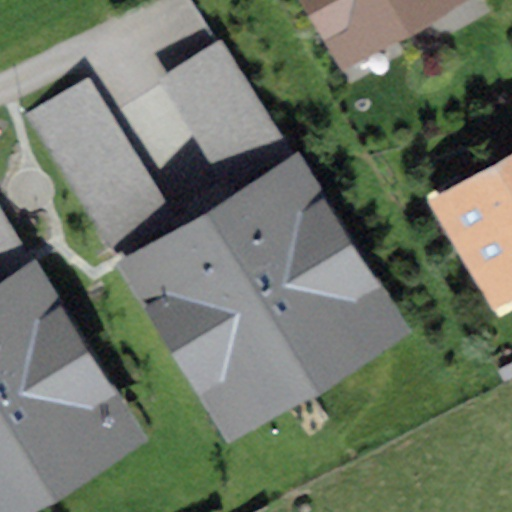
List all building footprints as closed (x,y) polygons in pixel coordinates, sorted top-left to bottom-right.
[(326,0),(350,38),(414,0),(326,0)] [(219,43),(167,77),(230,175),(282,142),(219,43)] [(35,115),(117,246),(170,213),(88,82),(35,115)] [(511,166),(452,202),(492,270),(511,258),(511,166)] [(294,171),(142,266),(227,401),(276,371),(292,396),(311,384),(295,359),(380,306),(294,171)] [(0,213),(0,261),(22,248),(0,213)] [(31,278),(0,298),(0,486),(13,479),(29,504),(48,492),(31,467),(117,413),(31,278)]
